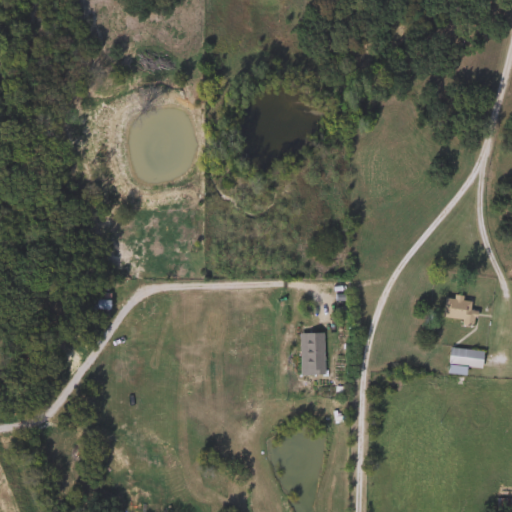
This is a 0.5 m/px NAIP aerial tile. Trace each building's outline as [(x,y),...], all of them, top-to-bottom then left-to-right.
[(456,325),(458,321),(438,316),(443,296),(468,302),(466,310),(473,312),(469,328),(456,325)] [(105,299),(105,316),(94,316),(94,309),(73,309),(73,299),(105,299)] [(320,376),(297,376),(297,334),(320,334),(320,376)] [(445,374),(446,349),(479,350),(478,368),(462,367),(462,374),(445,374)] [(511,511),(494,511),(494,499),(511,499),(511,511)]
